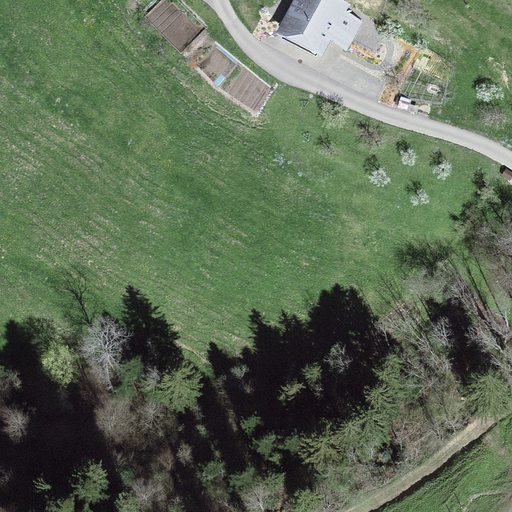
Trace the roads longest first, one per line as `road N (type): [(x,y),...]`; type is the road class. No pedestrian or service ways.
road 1 (track): [(511,162),(272,64),(241,37),(220,0)]
road 2 (track): [(356,511),(511,405)]
